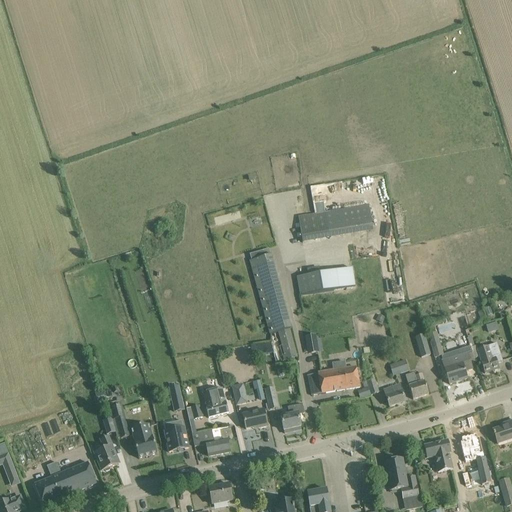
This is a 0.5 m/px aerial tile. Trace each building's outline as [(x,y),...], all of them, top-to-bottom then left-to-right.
[(344,193),(333,194),(334,200),(360,196),(358,184),(344,186),(344,193)] [(368,205),(338,210),(341,230),(372,225),(368,205)] [(264,258),(251,261),(254,269),(258,286),(272,333),(279,331),(289,329),(291,328),(278,280),(273,264),(271,256),(265,258),(264,258)] [(333,272),(298,277),(301,295),(344,289),(354,287),(352,269),(333,272)] [(279,331),(287,360),(297,357),(289,329),(279,331)] [(436,334),(429,336),(431,344),(430,344),(435,358),(443,356),(436,334)] [(316,336),(305,338),(306,346),(317,344),(316,336)] [(424,336),(415,339),(421,358),(430,355),(424,336)] [(251,345),(252,356),(273,353),(271,342),(251,345)] [(474,347),(471,348),(472,353),(474,359),(480,357),(481,362),(481,363),(485,374),(499,370),(497,364),(503,362),(497,344),(478,350),(476,346),(475,347),(474,347)] [(472,353),(442,362),(449,385),(467,380),(464,372),(472,369),(470,363),(475,361),(474,359),(472,353)] [(405,361),(398,364),(401,374),(409,371),(405,361)] [(398,364),(390,367),(393,377),(400,374),(401,374),(398,364)] [(318,374),(308,376),(311,396),(321,394),(338,391),(360,388),(356,368),(335,372),(318,374)] [(415,374),(405,377),(413,400),(428,395),(424,382),(422,375),(415,377),(415,374)] [(366,383),(363,384),(365,390),(367,389),(369,389),(371,396),(378,393),(374,380),(366,383)] [(253,383),(254,389),(261,388),(259,381),(253,383)] [(234,398),(246,395),(243,385),(232,387),(234,398)] [(400,386),(384,391),(389,408),(405,403),(400,386)] [(179,387),(169,389),(171,397),(172,397),(174,404),(172,404),(174,412),(184,410),(179,387)] [(206,408),(209,418),(229,414),(226,403),(222,389),(203,393),(207,408),(206,408)] [(278,408),(273,389),(265,391),(270,410),(278,408)] [(284,432),(284,431),(285,434),(295,432),(295,429),(301,428),(298,415),(304,414),(302,405),(287,408),(289,416),(280,418),(284,432)] [(110,409),(113,420),(115,419),(124,417),(121,406),(110,409)] [(194,420),(202,418),(199,406),(191,408),(194,420)] [(264,410),(242,415),(246,430),(258,427),(258,429),(268,427),(264,410)] [(130,436),(124,417),(115,419),(121,439),(130,436)] [(103,422),(107,435),(114,433),(114,432),(115,432),(111,419),(103,422)] [(494,434),(493,434),(494,437),(495,436),(498,445),(511,439),(511,421),(507,423),(500,426),(501,428),(493,431),(494,434)] [(166,433),(165,433),(169,453),(177,451),(180,451),(188,449),(187,441),(186,441),(186,437),(184,429),(183,429),(181,422),(177,423),(170,425),(171,432),(166,433)] [(134,442),(139,459),(157,454),(152,437),(149,425),(131,430),(134,442)] [(192,434),(194,447),(206,445),(209,457),(230,453),(227,440),(214,443),(212,430),(192,434)] [(462,443),(460,443),(464,459),(465,459),(466,463),(476,460),(485,458),(484,453),(483,454),(480,439),(478,439),(477,435),(461,439),(462,443)] [(102,472),(104,471),(106,472),(110,471),(110,468),(119,465),(108,437),(101,440),(105,449),(95,453),(102,472)] [(447,442),(424,447),(427,459),(434,458),(438,473),(452,470),(448,454),(450,454),(447,442)] [(0,457),(8,477),(12,487),(19,484),(8,454),(0,457)] [(485,458),(476,460),(482,485),(491,484),(485,458)] [(402,460),(385,463),(390,492),(401,489),(403,500),(418,497),(415,477),(406,479),(402,460)] [(52,478),(34,485),(43,507),(97,485),(88,463),(61,474),(52,478)] [(511,493),(508,480),(500,482),(506,507),(511,505),(511,493)] [(229,485),(209,489),(212,505),(232,501),(229,485)] [(327,490),(307,494),(310,511),(329,511),(329,505),(327,490)] [(0,503),(0,511),(17,511),(24,509),(20,498),(10,502),(9,500),(0,503)] [(293,511),(292,501),(277,503),(278,510),(275,510),(275,511),(293,511)]
